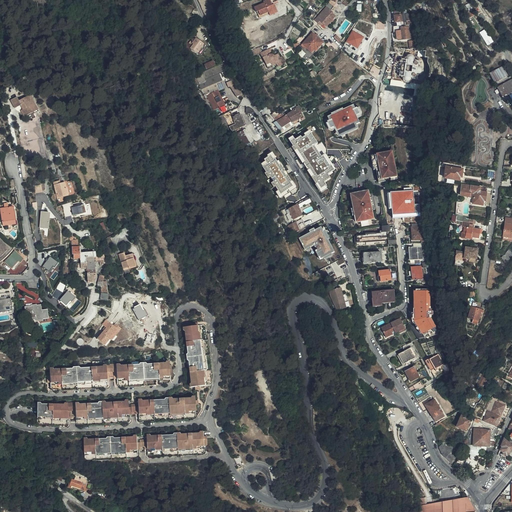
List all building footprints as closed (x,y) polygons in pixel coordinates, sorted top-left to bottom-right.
[(256,12),(257,12),(259,11),(261,15),(268,12),(269,14),(270,15),(278,11),(274,4),(272,5),(269,0),(267,0),(264,2),(264,3),(254,8),(256,12)] [(339,0),(336,5),(335,6),(343,12),(349,4),(345,1),(345,0),(339,0)] [(316,20),(321,25),(322,24),(326,27),(335,17),(332,14),(333,13),(327,8),(316,20)] [(377,20),(376,27),(384,29),(385,22),(377,20)] [(410,38),(408,26),(401,26),(403,39),(410,38)] [(480,32),(487,45),(494,42),(486,28),(480,32)] [(357,48),(363,37),(353,32),(347,42),(357,48)] [(324,43),(313,33),(301,45),(311,54),(317,48),(318,49),(319,49),(324,43)] [(342,41),(336,35),(333,39),(338,44),(342,41)] [(191,45),(186,41),(183,45),(187,52),(191,48),(197,53),(204,43),(196,38),(191,45)] [(202,53),(208,46),(205,44),(199,50),(202,53)] [(260,50),(250,55),(252,59),(261,53),(260,50)] [(268,51),(260,55),(268,69),(277,65),(282,62),(280,58),(278,54),(274,57),(273,57),(273,56),(272,56),(272,55),(271,55),(270,55),(269,54),(268,51)] [(396,78),(418,81),(422,59),(400,55),(396,78)] [(284,56),(280,58),(282,62),(277,65),(278,68),(287,63),(284,56)] [(219,74),(217,71),(225,68),(223,63),(191,78),(194,84),(198,83),(205,96),(207,94),(214,109),(219,107),(223,114),(224,114),(231,111),(227,102),(225,103),(218,90),(224,87),(219,74)] [(508,76),(502,67),(489,74),(494,84),(508,76)] [(378,80),(379,75),(374,71),(371,75),(378,80)] [(506,95),(511,92),(511,79),(496,88),(501,97),(505,95),(506,95)] [(237,96),(242,93),(236,83),(231,87),(237,96)] [(252,88),(247,91),(252,100),(258,96),(252,88)] [(16,97),(10,100),(14,108),(20,105),(23,104),(25,108),(22,109),(19,110),(22,116),(33,111),(34,113),(36,112),(37,112),(33,103),(33,104),(29,95),(18,100),(16,97)] [(358,101),(352,104),(356,110),(356,111),(362,108),(358,101)] [(327,127),(356,110),(352,104),(348,107),(324,121),(327,127)] [(299,108),(289,113),(287,115),(283,117),(287,124),(292,121),(293,121),(303,115),(299,108)] [(356,111),(356,110),(327,127),(329,129),(336,128),(346,126),(360,118),(356,111)] [(231,111),(224,114),(226,119),(232,130),(240,127),(245,125),(240,113),(233,116),(231,111)] [(316,130),(323,128),(319,114),(318,112),(312,113),(316,130)] [(282,127),(287,124),(283,117),(282,117),(278,120),(282,127)] [(361,118),(361,122),(359,133),(366,134),(369,119),(361,118)] [(289,126),(287,124),(282,127),(278,120),(275,122),(280,131),(284,129),(289,126)] [(242,130),(240,127),(232,130),(244,152),(252,148),(244,135),(242,130)] [(327,149),(350,150),(352,148),(349,129),(336,130),(324,132),(327,149)] [(289,132),(289,131),(284,134),(288,140),(289,140),(294,149),(297,147),(299,150),(308,144),(302,134),(301,135),(300,134),(293,138),(289,132)] [(256,155),(252,148),(244,152),(249,159),(256,155)] [(269,151),(255,160),(268,182),(275,178),(272,173),(280,168),(269,151)] [(380,155),(373,156),(376,170),(378,180),(378,184),(397,180),(397,177),(392,152),(380,155)] [(284,174),(280,168),(272,173),(275,178),(268,182),(276,179),(284,174)] [(444,180),(456,181),(458,182),(459,178),(461,178),(462,171),(445,169),(444,180)] [(59,198),(70,196),(67,182),(63,183),(62,180),(55,182),(59,198)] [(460,197),(469,198),(469,194),(473,195),(473,199),(472,204),(482,206),(482,203),(484,203),(486,189),(474,188),(461,186),(460,197)] [(419,190),(391,192),(393,218),(421,216),(419,190)] [(368,192),(353,195),(354,201),(352,202),(353,209),(354,216),(357,216),(358,223),(374,220),(371,206),(370,199),(368,192)] [(73,215),(87,213),(85,204),(71,206),(73,215)] [(302,215),(297,204),(289,208),(289,209),(287,210),(292,221),(295,220),(294,219),(302,215)] [(13,207),(7,208),(3,208),(0,208),(0,210),(2,226),(16,224),(13,207)] [(49,229),(51,212),(41,211),(39,228),(49,229)] [(465,218),(455,216),(455,222),(461,223),(462,223),(461,227),(461,228),(463,228),(462,233),(461,233),(460,239),(464,239),(464,240),(470,241),(470,238),(478,239),(478,234),(480,235),(481,230),(472,229),(471,229),(472,226),(471,226),(472,224),(468,223),(468,220),(465,220),(465,218)] [(289,225),(293,234),(300,230),(299,228),(305,225),(302,219),(289,225)] [(511,219),(505,219),(502,237),(511,238),(511,219)] [(406,232),(406,236),(412,235),(412,239),(424,239),(424,227),(412,228),(412,231),(406,232)] [(357,235),(357,237),(357,245),(386,244),(386,240),(387,240),(387,236),(386,236),(386,234),(357,235)] [(327,259),(322,248),(322,247),(314,250),(313,247),(320,244),(318,237),(310,240),(311,241),(307,243),(306,240),(302,242),(304,247),(312,268),(319,265),(318,263),(327,259)] [(72,247),(72,253),(72,256),(72,260),(72,263),(76,263),(80,263),(86,263),(85,258),(94,257),(94,256),(95,256),(95,251),(80,253),(80,247),(79,247),(78,240),(75,241),(71,241),(72,247)] [(423,259),(423,247),(409,248),(410,260),(423,259)] [(464,254),(463,260),(468,261),(469,260),(475,261),(476,261),(477,250),(471,249),(464,248),(464,254)] [(20,263),(24,259),(15,251),(10,256),(4,262),(11,269),(13,270),(20,263)] [(506,263),(511,256),(511,254),(508,251),(501,259),(506,263)] [(381,263),(380,253),(363,254),(364,263),(381,263)] [(463,260),(464,254),(455,253),(453,267),(462,268),(463,260)] [(136,267),(132,255),(126,257),(125,254),(119,255),(123,271),(128,269),(129,270),(136,267)] [(123,271),(124,273),(138,269),(134,255),(132,255),(136,267),(129,270),(128,269),(123,271)] [(42,265),(51,272),(59,262),(51,256),(42,265)] [(86,270),(95,269),(94,262),(94,259),(96,258),(96,257),(95,256),(94,256),(94,257),(85,258),(86,263),(80,263),(81,268),(86,268),(86,270)] [(101,256),(96,257),(96,258),(94,259),(94,262),(98,262),(99,267),(103,266),(101,256)] [(330,264),(330,266),(327,267),(333,280),(345,275),(342,269),(347,267),(343,258),(330,264)] [(25,264),(24,259),(20,263),(13,270),(16,273),(25,264)] [(423,279),(422,266),(412,267),(413,280),(423,279)] [(96,277),(95,269),(86,270),(87,282),(91,282),(93,282),(92,277),(96,277)] [(390,281),(390,272),(377,273),(378,282),(390,281)] [(61,295),(66,285),(61,282),(56,292),(61,295)] [(101,286),(100,293),(108,294),(109,282),(102,282),(102,286),(101,286)] [(343,300),(338,287),(337,288),(330,291),(337,310),(346,307),(346,306),(343,300)] [(68,289),(59,300),(67,306),(76,296),(68,289)] [(394,302),(394,291),(373,292),(373,305),(382,305),(382,303),(394,302)] [(357,303),(355,295),(343,300),(346,306),(346,307),(357,303)] [(0,301),(0,312),(12,310),(10,300),(0,301)] [(48,318),(46,310),(41,311),(40,305),(25,308),(27,319),(35,318),(35,320),(48,318)] [(424,321),(421,313),(422,313),(419,306),(412,308),(419,328),(428,325),(426,320),(424,321)] [(478,322),(480,310),(470,308),(467,319),(475,321),(478,322)] [(403,324),(408,322),(406,319),(394,323),(393,321),(380,326),(383,336),(397,331),(397,332),(404,330),(403,324)] [(109,322),(105,327),(107,328),(105,331),(104,330),(97,339),(105,345),(110,338),(109,338),(113,333),(114,334),(118,329),(114,325),(109,322)] [(196,324),(186,325),(182,325),(182,327),(184,328),(186,350),(184,352),(185,357),(187,359),(188,381),(187,382),(187,385),(192,384),(197,384),(204,383),(203,368),(204,368),(203,353),(202,339),(200,339),(199,323),(196,324)] [(115,324),(114,325),(118,329),(114,334),(113,333),(109,338),(110,338),(112,340),(121,329),(115,324)] [(413,357),(415,355),(409,345),(403,347),(404,351),(398,354),(403,364),(414,358),(413,357)] [(436,369),(445,365),(440,356),(439,354),(430,359),(430,358),(426,360),(431,371),(435,369),(436,369)] [(131,363),(130,363),(119,364),(118,363),(106,364),(101,364),(100,366),(81,367),(80,366),(74,367),(73,368),(53,369),(51,368),(49,368),(49,373),(50,382),(50,383),(52,383),(53,385),(61,384),(61,385),(91,383),(91,381),(102,380),(103,379),(109,378),(109,377),(111,377),(112,377),(113,378),(118,378),(119,379),(126,378),(126,380),(149,378),(150,376),(153,376),(156,376),(165,375),(165,374),(168,373),(167,370),(167,366),(166,358),(163,358),(162,360),(148,362),(144,362),(143,361),(138,362),(136,363),(131,363)] [(419,377),(414,367),(406,372),(411,382),(419,377)] [(482,375),(477,385),(481,387),(486,377),(482,375)] [(424,380),(424,379),(413,386),(415,389),(419,386),(420,387),(426,383),(424,380)] [(192,398),(191,393),(189,393),(189,395),(169,397),(169,395),(166,395),(164,395),(162,397),(150,398),(141,399),(140,398),(136,398),(137,404),(138,412),(140,412),(142,414),(151,413),(152,414),(182,412),(182,410),(190,409),(191,408),(193,408),(192,402),(192,398)] [(127,413),(127,404),(126,399),(123,399),(123,400),(115,401),(104,402),(103,401),(100,401),(97,401),(96,403),(78,404),(77,403),(74,403),(75,415),(75,417),(79,417),(81,419),(87,418),(87,420),(117,417),(117,416),(123,415),(124,413),(127,413)] [(445,417),(435,400),(426,406),(435,423),(445,417)] [(492,409),(491,412),(506,418),(508,414),(502,412),(504,406),(495,402),(494,405),(491,404),(489,408),(492,409)] [(66,418),(66,403),(63,403),(62,404),(40,406),(39,404),(37,404),(37,410),(37,411),(37,414),(37,418),(40,418),(42,420),(51,419),(51,422),(65,421),(66,420),(66,418)] [(75,415),(74,403),(66,403),(66,418),(70,417),(70,416),(72,415),(75,415)] [(138,412),(137,404),(134,404),(134,405),(130,406),(130,404),(127,404),(127,413),(130,413),(130,411),(132,411),(134,411),(135,413),(138,412)] [(471,415),(469,414),(464,411),(457,428),(466,432),(471,420),(468,419),(468,417),(474,420),(475,418),(471,415)] [(487,412),(484,422),(496,427),(500,418),(487,412)] [(486,447),(486,451),(489,452),(491,452),(495,443),(496,439),(494,435),(492,435),(492,431),(494,428),(490,426),(490,425),(475,423),(473,446),(486,447)] [(146,434),(146,442),(147,449),(149,448),(151,450),(158,449),(158,451),(192,448),(191,446),(199,446),(200,444),(203,444),(203,440),(202,435),(202,429),(199,429),(198,431),(180,433),(179,432),(173,432),(172,434),(150,436),(149,434),(146,434)] [(137,449),(137,443),(136,436),(134,436),(133,437),(115,439),(113,437),(107,438),(106,440),(88,441),(87,440),(84,440),(85,454),(88,454),(90,456),(96,455),(96,457),(126,454),(126,452),(134,452),(135,450),(137,449)] [(511,444),(504,439),(501,447),(502,448),(500,451),(503,454),(503,455),(506,457),(506,456),(507,456),(511,449),(511,444)] [(147,449),(146,442),(144,442),(144,440),(140,440),(140,442),(137,443),(137,449),(141,449),(141,448),(142,447),(144,447),(145,449),(147,449)] [(441,452),(443,456),(450,462),(454,457),(450,454),(452,452),(443,444),(439,447),(441,452)] [(465,444),(457,463),(476,470),(482,452),(486,451),(486,447),(473,446),(465,444)] [(73,487),(81,490),(82,489),(84,489),(86,490),(87,489),(87,487),(85,487),(87,481),(75,477),(74,479),(71,479),(68,487),(73,488),(73,487)] [(418,506),(420,511),(474,511),(474,508),(472,505),(468,497),(418,506)] [(416,499),(418,506),(427,504),(425,498),(416,499)]
